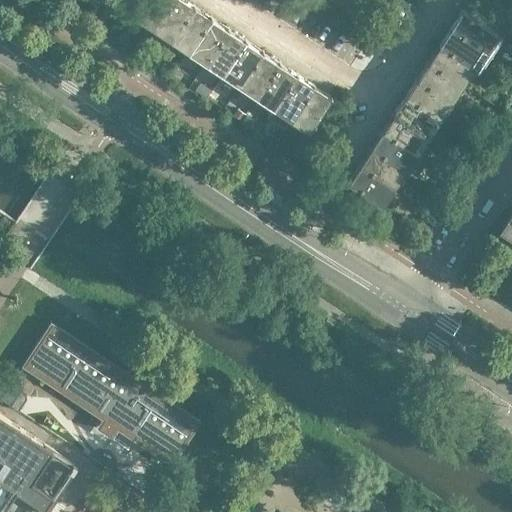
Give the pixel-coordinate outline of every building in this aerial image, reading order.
[(153,29),(172,0),(146,0),(135,17),(153,29)] [(170,40),(194,5),(186,0),(172,0),(153,29),(170,40)] [(187,52),(211,16),(194,5),(170,40),(187,52)] [(504,37),(461,9),(449,27),(492,55),(504,37)] [(204,63),(228,27),(211,16),(187,52),(204,63)] [(221,74),(245,38),(228,27),(204,63),(221,74)] [(480,72),(492,55),(449,27),(427,61),(463,85),(474,68),(480,72)] [(238,86),(262,50),(245,38),(221,74),(238,86)] [(255,97),(279,61),(262,50),(238,86),(255,97)] [(272,108),(296,72),(279,61),(255,97),(272,108)] [(463,85),(427,61),(415,78),(451,102),(463,85)] [(289,119),(313,83),(296,72),(272,108),(289,119)] [(451,102),(415,78),(404,95),(440,119),(451,102)] [(307,132),(332,96),(313,83),(289,119),(307,132)] [(440,119),(404,95),(392,113),(428,136),(440,119)] [(428,136),(392,113),(381,130),(417,153),(428,136)] [(417,153),(381,130),(370,147),(406,170),(417,153)] [(406,170),(370,147),(358,164),(394,187),(406,170)] [(394,187),(358,164),(347,181),(382,206),(394,187)] [(511,214),(503,226),(511,231),(511,214)] [(195,422),(51,327),(26,365),(170,460),(195,422)] [(8,388),(0,399),(18,411),(26,400),(26,398),(26,397),(26,396),(25,395),(25,394),(13,387),(12,386),(11,386),(10,386),(8,387),(8,388)] [(0,511),(42,511),(74,464),(0,415),(0,511)]
